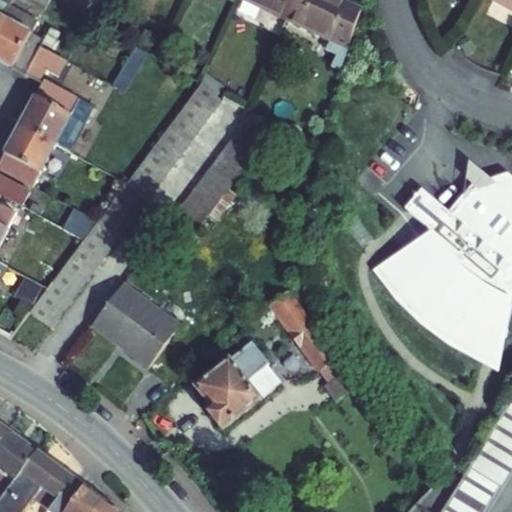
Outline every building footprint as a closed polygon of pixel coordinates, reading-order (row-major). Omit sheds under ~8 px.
[(0,0),(0,23),(9,6),(10,5),(0,0)] [(50,0),(20,0),(30,5),(31,2),(46,9),(50,0)] [(246,0),(287,20),(296,0),(246,0)] [(296,0),(287,20),(331,40),(327,50),(337,56),(332,67),(342,72),(361,11),(338,0),(296,0)] [(511,0),(493,0),(494,0),(511,9),(511,0)] [(39,22),(9,6),(0,23),(0,61),(26,75),(41,48),(45,42),(32,35),(39,22)] [(59,77),(67,61),(41,48),(26,75),(39,83),(46,70),(59,77)] [(398,72),(389,78),(398,89),(406,84),(398,72)] [(45,81),(21,126),(57,145),(70,152),(89,117),(92,118),(97,109),(96,105),(90,102),(89,104),(45,81)] [(203,85),(31,313),(52,329),(224,101),(203,85)] [(253,115),(171,223),(192,239),(208,218),(228,191),(276,128),(253,115)] [(0,169),(33,187),(57,145),(21,126),(0,164),(0,169)] [(451,342),(484,360),(495,335),(507,337),(511,309),(511,176),(509,174),(488,181),(481,190),(474,184),(460,201),(464,206),(454,217),(422,190),(406,210),(432,233),(376,269),(406,305),(422,321),(451,342)] [(31,192),(0,175),(0,194),(24,207),(31,192)] [(228,191),(208,218),(216,223),(236,196),(228,191)] [(0,246),(17,215),(0,205),(0,246)] [(43,211),(33,205),(30,210),(41,216),(43,211)] [(0,262),(0,283),(9,267),(0,262)] [(45,286),(25,276),(15,296),(35,306),(45,286)] [(180,328),(124,286),(94,326),(151,368),(180,328)] [(289,293),(271,307),(328,384),(324,387),(336,403),(359,387),(289,293)] [(500,369),(507,337),(495,335),(484,360),(500,369)] [(214,408),(211,411),(225,429),(282,383),(268,366),(269,365),(253,345),(198,388),(214,408)] [(511,400),(463,478),(442,511),(485,511),(511,470),(511,400)] [(0,441),(8,431),(0,424),(0,441)] [(0,504),(38,454),(8,431),(0,441),(0,504)] [(44,489),(58,500),(74,480),(38,454),(0,504),(0,511),(26,511),(36,499),(44,489)] [(52,511),(99,511),(106,503),(74,480),(58,500),(51,511),(52,511)] [(51,511),(58,500),(44,489),(36,499),(51,511)] [(118,511),(106,503),(99,511),(118,511)]
